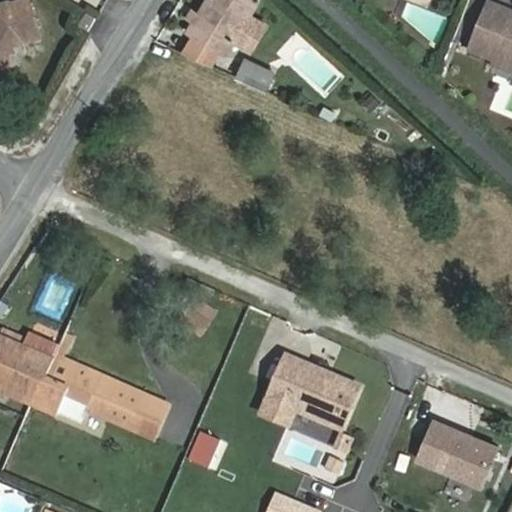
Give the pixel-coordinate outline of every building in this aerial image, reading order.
[(29,0),(28,0),(11,5),(9,4),(0,6),(0,77),(4,80),(12,64),(9,59),(16,46),(41,39),(29,0)] [(258,0),(208,0),(201,13),(195,23),(188,33),(193,36),(204,43),(219,52),(225,56),(235,40),(250,15),(259,1),(258,0)] [(511,12),(490,3),(471,50),(497,61),(507,56),(511,58),(511,12)] [(88,32),(96,20),(87,14),(80,26),(88,32)] [(267,26),(250,15),(235,40),(252,50),(267,26)] [(204,43),(193,36),(182,54),(210,67),(219,52),(204,43)] [(497,61),(495,65),(511,72),(511,58),(507,56),(497,61)] [(276,75),(244,60),(236,77),(268,92),(276,75)] [(193,297),(179,322),(202,336),(217,310),(193,297)] [(72,338),(65,335),(59,347),(31,335),(25,347),(0,336),(0,389),(59,415),(65,400),(149,436),(163,402),(63,358),(72,338)] [(343,428),(361,387),(288,355),(264,412),(289,423),(296,408),(343,428)] [(482,486),(498,448),(435,420),(418,458),(482,486)]
